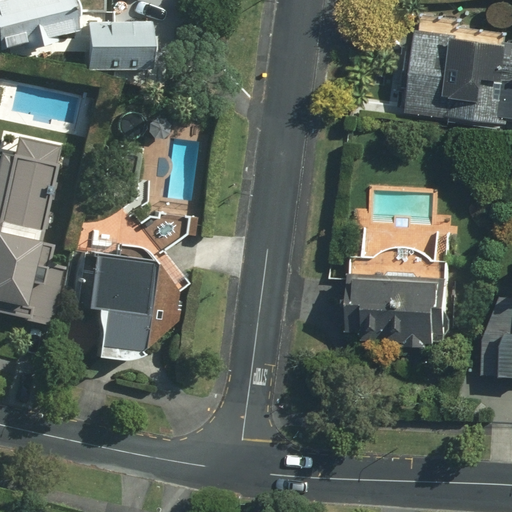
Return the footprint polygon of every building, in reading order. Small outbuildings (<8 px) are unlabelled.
[(78,33),(70,0),(0,0),(0,50),(2,51),(78,33)] [(85,20),(84,67),(153,68),(154,22),(85,20)] [(511,28),(422,24),(421,54),(408,53),(404,119),(511,124),(511,28)] [(41,246),(62,147),(26,139),(22,159),(0,154),(0,312),(52,323),(67,252),(41,246)] [(180,288),(192,279),(165,251),(187,235),(188,214),(163,212),(140,222),(128,206),(106,219),(114,238),(95,236),(93,251),(84,250),(78,307),(104,310),(100,355),(147,359),(157,264),(180,288)] [(452,279),(349,274),(345,339),(449,345),(452,279)] [(511,295),(486,293),(480,376),(511,378),(511,295)]
